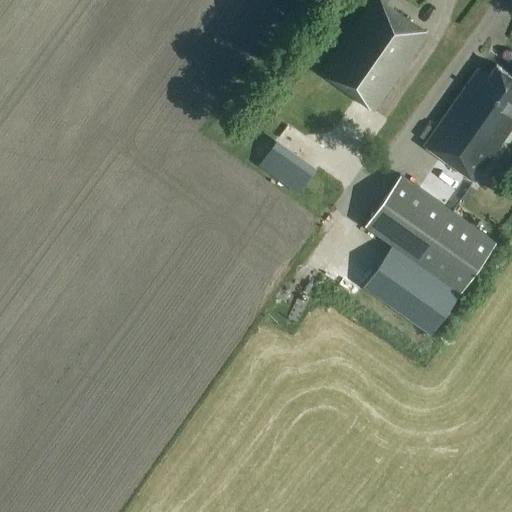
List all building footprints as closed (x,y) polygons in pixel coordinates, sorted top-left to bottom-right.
[(373,0),(322,73),(375,110),(429,34),(387,4),(389,0),(373,0)] [(423,61),(435,68),(453,37),(442,31),(423,61)] [(511,75),(497,65),(489,75),(479,68),(425,145),(476,181),(511,130),(511,131),(511,75)] [(244,116),(255,101),(245,94),(235,109),(244,116)] [(294,115),(336,140),(348,121),(307,95),(294,115)] [(433,333),(496,242),(401,175),(366,225),(393,243),(364,284),(433,333)]
